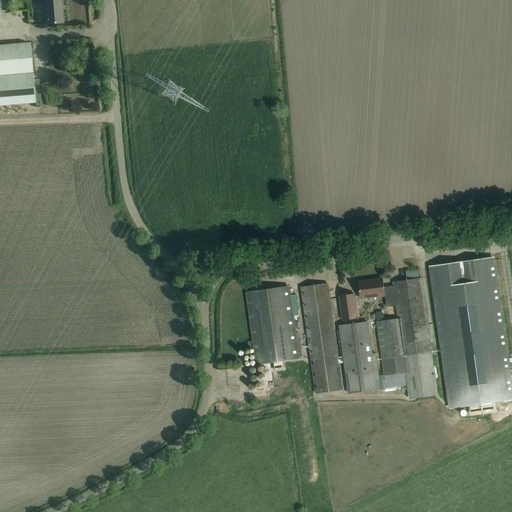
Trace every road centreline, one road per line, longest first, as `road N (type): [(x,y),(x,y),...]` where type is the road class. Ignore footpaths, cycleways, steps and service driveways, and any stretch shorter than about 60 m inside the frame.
road 1 (unclassified): [(222,268),(511,222)]
road 2 (unclassified): [(178,267),(127,201),(108,0)]
road 3 (unclassified): [(52,511),(176,448),(197,427),(208,399),(205,313)]
